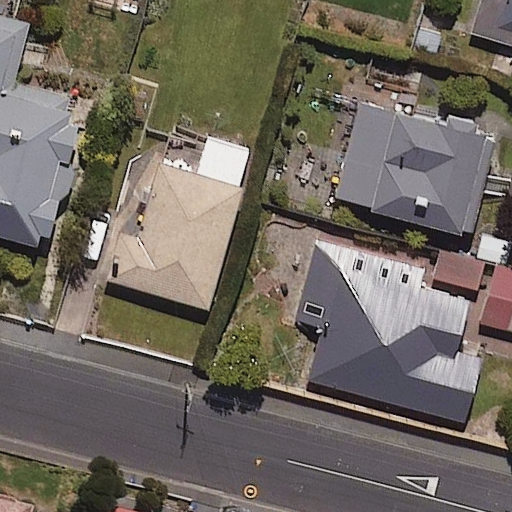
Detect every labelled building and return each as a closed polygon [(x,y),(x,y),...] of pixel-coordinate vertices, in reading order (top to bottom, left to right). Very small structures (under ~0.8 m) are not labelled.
[(511,0),(478,0),(472,22),(511,33),(511,0)] [(28,25),(0,17),(0,236),(43,248),(83,103),(12,83),(28,25)] [(492,137),(359,103),(334,202),(467,235),(492,137)] [(250,150),(206,138),(197,173),(157,163),(138,232),(121,227),(106,280),(208,307),(250,150)] [(417,265),(316,238),(299,300),(325,307),(306,378),(465,420),(481,357),(455,350),(469,299),(412,285),(417,265)] [(475,288),(484,259),(440,246),(432,275),(475,288)] [(511,268),(496,264),(482,321),(511,329),(511,268)]
